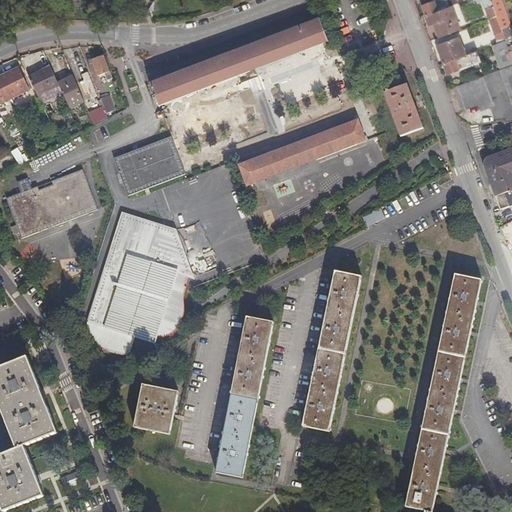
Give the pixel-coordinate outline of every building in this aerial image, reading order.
[(423,5),(427,15),(452,6),(469,0),(434,0),(434,1),(423,5)] [(483,3),(486,11),(494,8),(493,4),(491,0),(483,3)] [(501,1),(493,4),(494,8),(497,18),(498,20),(507,17),(501,1)] [(452,6),(427,15),(430,26),(435,24),(440,38),(461,31),(452,6)] [(486,11),(490,21),(491,20),(497,18),(494,8),(486,11)] [(498,20),(501,27),(509,24),(507,17),(498,20)] [(497,18),(491,20),(499,44),(506,42),(502,32),(501,27),(498,20),(497,18)] [(322,19),(202,65),(168,78),(170,84),(156,92),(161,105),(257,68),(330,41),(322,19)] [(511,41),(508,30),(502,32),(506,42),(507,45),(511,43),(511,41)] [(440,53),(445,64),(466,56),(459,37),(437,46),(439,53),(440,53)] [(499,44),(493,46),(501,71),(511,67),(511,59),(511,57),(507,45),(506,42),(499,44)] [(477,62),(473,53),(466,56),(445,64),(448,73),(477,62)] [(114,78),(105,56),(93,61),(99,76),(105,73),(108,80),(114,78)] [(511,102),(511,67),(501,71),(511,102)] [(59,86),(58,85),(50,68),(29,78),(38,96),(59,86)] [(19,69),(0,77),(0,78),(11,101),(30,91),(19,69)] [(89,72),(83,74),(91,98),(98,96),(89,72)] [(152,84),(156,92),(170,84),(168,78),(166,79),(164,74),(155,77),(157,82),(152,84)] [(0,106),(11,101),(0,78),(0,106)] [(58,85),(59,86),(70,110),(84,103),(74,78),(58,85)] [(494,108),(483,78),(458,87),(467,111),(479,107),(481,112),(494,108)] [(408,85),(386,93),(402,137),(423,130),(408,85)] [(109,96),(101,99),(104,107),(107,114),(120,108),(118,103),(113,106),(109,96)] [(89,115),(94,125),(108,117),(107,114),(104,107),(89,115)] [(369,140),(361,120),(242,165),(250,186),(369,140)] [(188,174),(174,138),(117,159),(130,196),(188,174)] [(511,208),(511,152),(488,159),(484,168),(499,212),(511,208)] [(101,209),(85,171),(8,199),(22,238),(101,209)] [(21,192),(33,188),(30,178),(18,182),(21,192)] [(363,216),(368,227),(386,218),(381,208),(363,216)] [(89,321),(157,345),(183,273),(152,262),(165,225),(125,212),(89,321)] [(365,278),(340,273),(306,427),(330,433),(365,278)] [(438,375),(408,507),(431,511),(433,511),(483,294),(458,288),(438,375)] [(277,325),(252,319),(218,472),(244,478),(277,325)] [(0,406),(17,448),(23,446),(57,432),(27,357),(0,367),(0,406)] [(181,393),(146,385),(137,427),(171,435),(181,393)] [(23,446),(17,448),(0,454),(0,503),(3,511),(43,496),(23,446)] [(78,472),(61,478),(65,489),(82,483),(78,472)]
